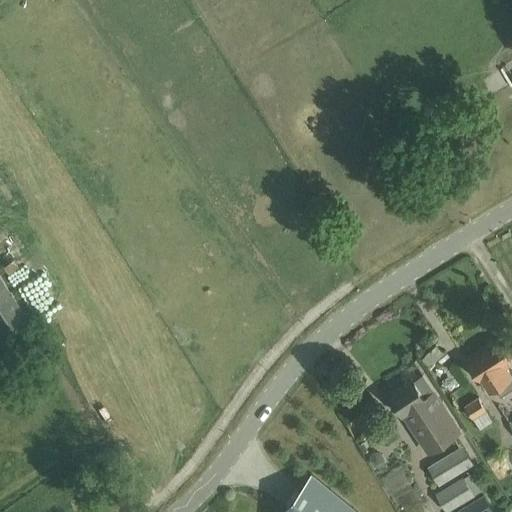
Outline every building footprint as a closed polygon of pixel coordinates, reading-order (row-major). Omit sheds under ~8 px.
[(0,336),(27,319),(0,276),(0,336)] [(511,374),(507,366),(511,362),(511,354),(503,340),(470,362),(490,391),(495,388),(500,395),(511,387),(511,374)] [(456,382),(463,379),(453,357),(430,368),(447,405),(464,398),(456,382)] [(424,375),(393,395),(430,453),(461,433),(424,375)] [(478,396),(465,406),(474,419),(487,409),(478,396)] [(463,445),(428,466),(439,485),(474,463),(463,445)] [(385,458),(380,452),(375,450),(370,454),(369,459),(374,466),(379,467),(384,464),(385,458)] [(113,481),(121,476),(115,468),(108,473),(113,481)] [(360,511),(311,471),(277,511),(360,511)] [(463,476),(435,493),(447,511),(448,511),(475,495),(475,494),(482,489),(471,472),(464,477),(463,476)] [(494,511),(483,494),(455,511),(494,511)]
